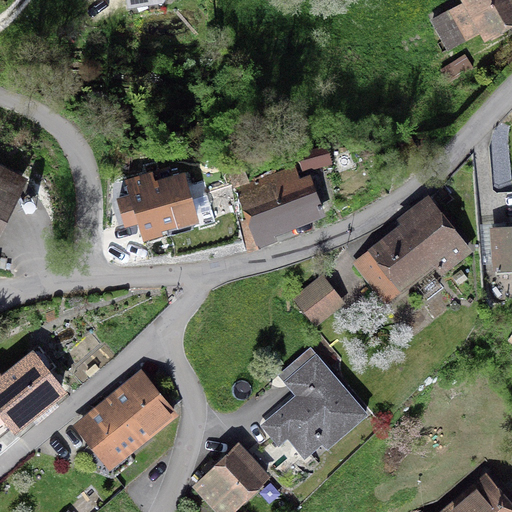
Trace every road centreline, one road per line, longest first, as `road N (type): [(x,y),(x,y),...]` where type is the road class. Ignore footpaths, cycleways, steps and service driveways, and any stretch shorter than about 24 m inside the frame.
road 1 (residential): [(511,88),(398,202),(299,250),(192,274)]
road 2 (residential): [(0,96),(55,122),(80,151),(85,283)]
road 3 (residential): [(152,332),(0,466)]
road 4 (residential): [(152,332),(181,372),(192,411),(186,461),(164,511)]
